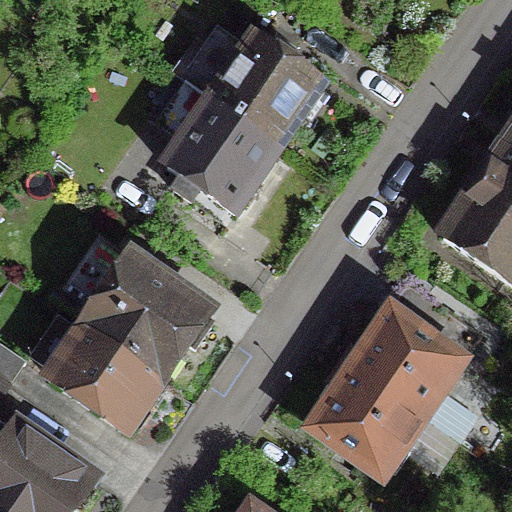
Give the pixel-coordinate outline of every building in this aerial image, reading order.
[(180,86),(274,151),(315,90),(249,45),(243,53),(212,32),(176,84),(180,86)] [(228,217),(274,151),(180,86),(152,128),(179,147),(162,171),(175,181),(167,192),(186,205),(194,193),(228,217)] [(511,134),(501,151),(511,158),(511,134)] [(511,158),(501,151),(439,242),(511,292),(511,291),(511,158)] [(204,315),(127,262),(78,333),(156,385),(182,348),(189,353),(207,327),(199,322),(204,315)] [(358,360),(346,352),(335,368),(416,424),(473,340),(417,302),(400,327),(386,318),(358,360)] [(122,436),(156,385),(78,333),(44,383),(122,436)] [(21,366),(0,351),(0,387),(4,390),(21,366)] [(336,392),(307,434),(377,482),(416,424),(335,368),(324,384),(336,392)] [(0,451),(0,511),(70,511),(88,485),(13,433),(0,451)]
